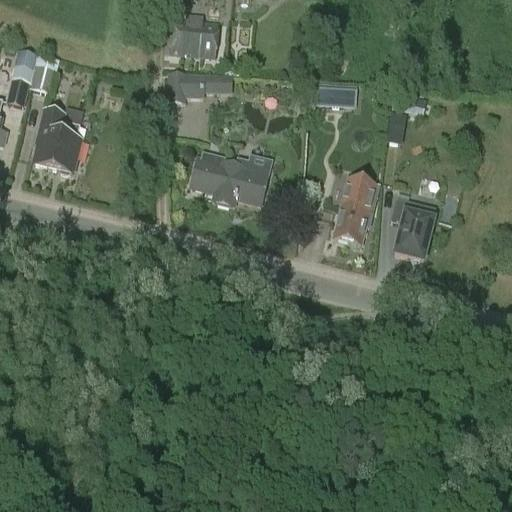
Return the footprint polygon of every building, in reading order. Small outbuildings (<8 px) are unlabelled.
[(196,9),(196,0),(182,0),(182,8),(196,9)] [(203,22),(185,20),(185,25),(166,23),(163,61),(214,65),(217,28),(202,26),(203,22)] [(28,87),(34,61),(17,57),(11,83),(28,87)] [(48,98),(56,65),(37,60),(29,93),(48,98)] [(232,83),(232,80),(166,79),(165,109),(184,110),(184,105),(204,105),(204,99),(231,100),(232,83)] [(28,91),(9,86),(4,109),(23,114),(28,91)] [(313,111),(344,112),(345,92),(314,91),(313,111)] [(395,100),(392,114),(405,117),(408,103),(395,100)] [(34,152),(36,152),(32,170),(58,176),(61,180),(67,181),(69,179),(72,179),(79,149),(71,147),(75,128),(63,125),(65,119),(43,114),(34,152)] [(235,204),(260,211),(267,182),(270,168),(249,163),(247,167),(236,164),(234,171),(223,168),(224,164),(201,158),(199,166),(197,165),(190,193),(214,199),(212,206),(217,207),(216,210),(228,213),(228,210),(233,211),(235,204)] [(354,188),(355,188),(348,212),(341,210),(333,244),(360,251),(364,233),(367,233),(371,218),(369,217),(375,193),(374,193),(378,179),(358,173),(354,188)] [(394,260),(422,267),(432,226),(404,219),(407,207),(396,205),(390,228),(401,231),(394,260)]
